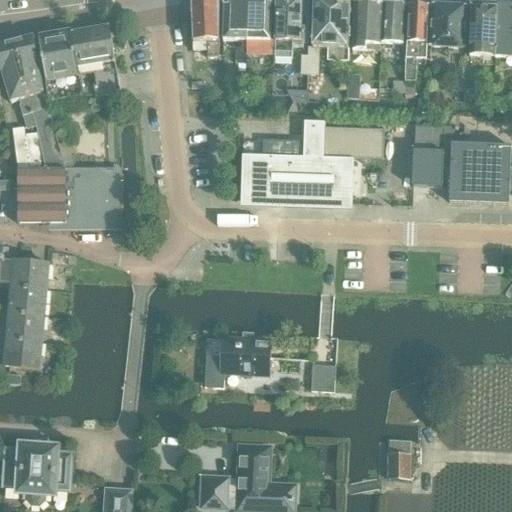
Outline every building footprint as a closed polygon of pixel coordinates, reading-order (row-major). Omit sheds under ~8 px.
[(235,65),(247,65),(250,3),(244,3),(241,0),(227,0),(223,4),(223,42),(242,43),(242,49),(236,49),(235,65)] [(250,3),(247,65),(248,65),(248,58),(259,58),(259,50),(253,50),(253,43),(271,43),(272,5),(267,0),(256,0),(254,3),(250,3)] [(302,29),(303,0),(299,0),(295,0),(296,0),(292,0),(277,0),(275,58),(293,59),(293,43),(306,43),(306,30),(302,29)] [(320,50),(328,50),(328,63),(349,64),(349,50),(351,3),(350,2),(349,4),(334,3),(334,1),(332,1),(331,3),(323,3),(323,1),(319,1),(319,2),(317,2),(317,1),(315,1),(314,49),(309,48),(309,57),(302,57),(302,76),(319,76),(320,50)] [(218,60),(220,3),(193,4),(194,51),(208,51),(208,60),(218,60)] [(352,50),(349,50),(349,64),(348,75),(358,76),(359,53),(381,54),(381,44),(383,5),(354,3),(352,50)] [(383,5),(381,44),(403,45),(405,6),(383,5)] [(409,5),(405,82),(405,96),(415,97),(415,83),(416,67),(412,67),(412,59),(426,60),(429,6),(409,5)] [(431,49),(448,50),(465,50),(466,8),(432,7),(431,49)] [(470,58),(496,60),(498,8),(472,7),(470,58)] [(511,8),(498,8),(496,60),(511,60),(511,8)] [(73,34),(79,70),(93,67),(96,87),(93,88),(95,99),(120,95),(109,28),(73,34)] [(73,34),(40,40),(50,100),(53,102),(82,96),(78,74),(80,73),(79,70),(73,34)] [(36,123),(37,127),(44,166),(65,167),(45,98),(34,41),(17,45),(24,67),(21,68),(31,98),(29,99),(36,123)] [(29,130),(37,127),(36,123),(29,99),(31,98),(21,68),(24,67),(17,45),(0,48),(0,67),(12,103),(20,101),(22,106),(21,106),(29,130)] [(463,91),(463,71),(451,70),(450,91),(463,91)] [(393,96),(405,96),(405,82),(393,82),(393,96)] [(347,98),(347,100),(359,101),(359,99),(359,93),(347,93),(347,98)] [(495,94),(495,105),(506,105),(506,94),(495,94)] [(251,203),(251,204),(252,204),(344,206),(345,164),(344,164),(344,160),(383,161),(383,131),(338,130),(338,125),(317,124),(304,123),(304,131),(303,143),(262,142),(262,143),(262,157),(252,157),(251,195),(251,196),(251,197),(251,203)] [(415,128),(412,189),(442,190),(444,129),(415,128)] [(12,131),(18,170),(41,167),(37,135),(26,136),(25,129),(12,131)] [(451,147),(450,190),(449,205),(509,207),(509,197),(511,196),(511,169),(510,170),(511,148),(451,147)] [(18,171),(18,219),(18,226),(66,226),(66,225),(114,225),(114,190),(95,190),(95,172),(67,172),(65,167),(44,166),(45,171),(18,171)] [(0,183),(0,191),(9,191),(9,183),(0,183)] [(0,285),(3,285),(12,286),(17,287),(10,370),(40,372),(42,346),(45,320),(47,293),(49,267),(48,267),(19,264),(8,263),(8,261),(8,251),(3,250),(3,255),(0,254),(0,285)] [(207,358),(205,390),(224,391),(225,376),(269,378),(271,344),(254,343),(254,345),(242,345),(242,342),(223,341),(222,359),(207,358)] [(313,393),(334,394),(335,370),(315,369),(313,393)] [(5,376),(5,386),(20,387),(21,377),(5,376)] [(410,482),(410,444),(389,443),(389,482),(410,482)] [(22,449),(22,453),(6,452),(4,488),(19,489),(18,494),(27,495),(26,502),(31,508),(39,509),(45,504),(46,496),(54,496),(54,492),(69,493),(72,456),(56,455),(57,451),(22,449)] [(269,451),(241,450),(239,481),(202,479),(201,510),(245,511),(292,511),(293,490),(267,488),(269,451)] [(107,492),(105,511),(130,511),(131,494),(107,492)]
